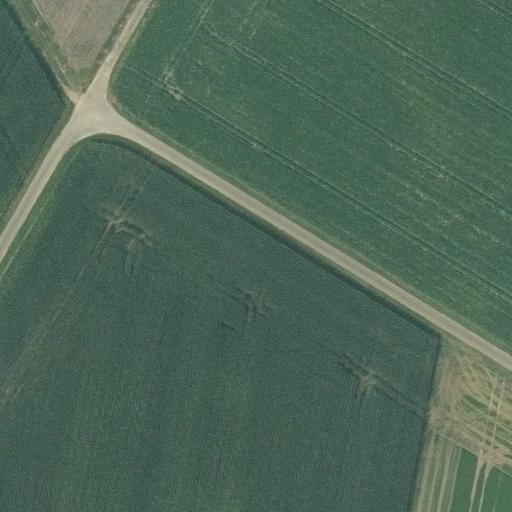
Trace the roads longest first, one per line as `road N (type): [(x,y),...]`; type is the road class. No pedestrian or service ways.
road 1 (unclassified): [(0,253),(88,102),(511,362)]
road 2 (track): [(88,102),(60,78),(14,0)]
